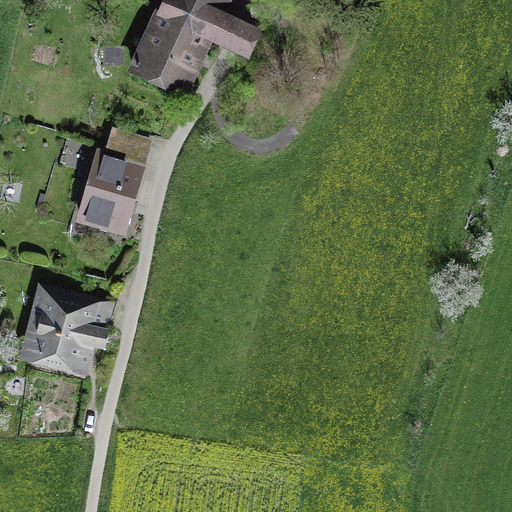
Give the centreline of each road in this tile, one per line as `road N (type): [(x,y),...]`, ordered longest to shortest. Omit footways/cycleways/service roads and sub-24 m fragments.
road 1 (track): [(247,0),(169,154),(91,511)]
road 2 (track): [(216,70),(218,122),(233,138),(259,146),(296,124),(307,85)]
